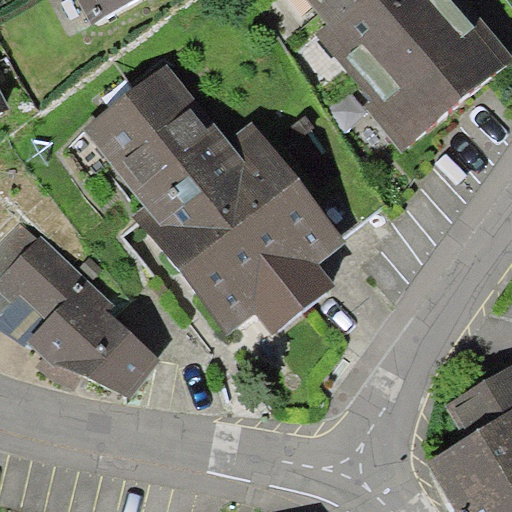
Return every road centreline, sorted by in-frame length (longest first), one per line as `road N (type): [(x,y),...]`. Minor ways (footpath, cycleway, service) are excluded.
road 1 (residential): [(359,470),(0,399)]
road 2 (residential): [(359,470),(468,274),(511,219)]
